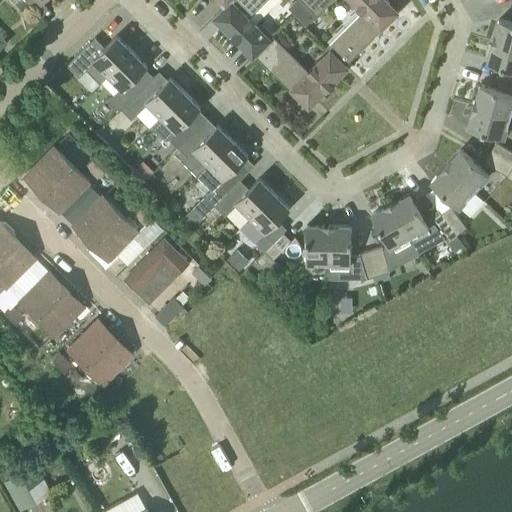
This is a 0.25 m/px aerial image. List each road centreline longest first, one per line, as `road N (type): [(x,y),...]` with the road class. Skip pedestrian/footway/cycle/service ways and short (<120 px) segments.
road 1 (residential): [(448,0),(459,30),(424,130),(399,161),(339,190),(308,179),(134,0)]
road 2 (residential): [(264,511),(180,364),(0,190)]
road 3 (tertiary): [(291,511),(511,389)]
road 4 (residential): [(0,88),(101,0)]
